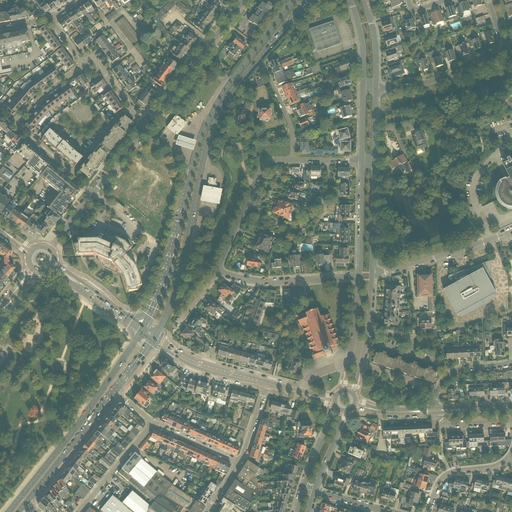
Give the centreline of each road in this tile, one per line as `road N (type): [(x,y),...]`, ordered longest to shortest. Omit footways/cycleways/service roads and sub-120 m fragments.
road 1 (secondary): [(154,338),(178,281),(204,158),(225,103),(312,0)]
road 2 (secondary): [(295,0),(206,123),(141,330)]
road 3 (residential): [(358,277),(264,282),(218,270),(263,164),(292,160)]
road 4 (secondary): [(141,330),(8,511)]
road 5 (residential): [(147,126),(244,0)]
road 6 (residential): [(511,231),(372,273)]
road 7 (secondary): [(25,502),(113,392)]
road 8 (residential): [(375,88),(431,81),(505,50)]
road 9 (tertiary): [(266,383),(207,368),(154,338)]
